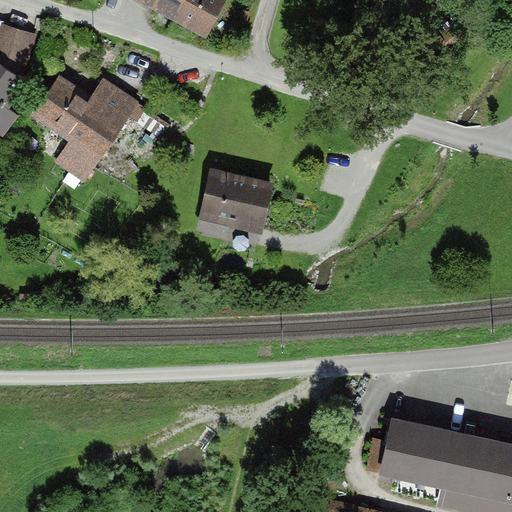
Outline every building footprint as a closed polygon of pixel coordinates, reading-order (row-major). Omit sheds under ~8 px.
[(152,0),(210,30),(225,0),(152,0)] [(31,75),(24,70),(38,31),(4,19),(0,28),(0,122),(8,128),(20,110),(11,104),(31,75)] [(137,100),(104,79),(95,93),(60,71),(35,111),(70,133),(103,154),(137,100)] [(278,178),(214,163),(203,212),(266,227),(278,178)] [(386,468),(511,497),(511,425),(509,437),(399,412),(386,468)] [(422,511),(307,487),(301,511),(422,511)]
